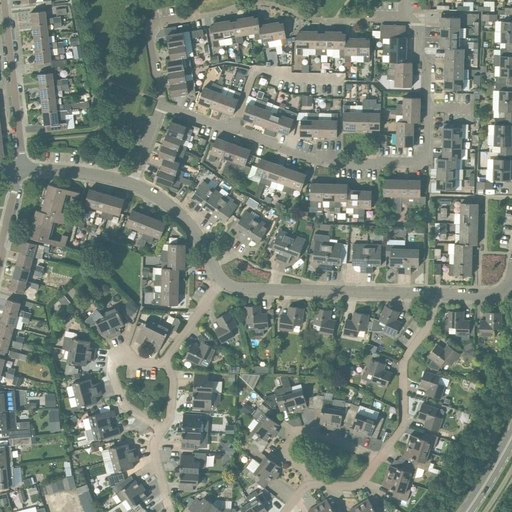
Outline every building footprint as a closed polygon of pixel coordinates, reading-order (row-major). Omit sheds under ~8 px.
[(46,24),(53,23),(60,22),(60,17),(45,19),(44,11),(30,13),(32,26),(46,24)] [(260,28),(258,18),(254,19),(254,16),(246,18),(249,34),(255,33),(256,40),(261,39),(262,39),(260,28)] [(441,28),(460,28),(460,18),(442,17),(441,28)] [(242,35),(249,34),(246,18),(237,19),(238,22),(234,22),(238,43),(244,42),(242,35)] [(238,43),(234,22),(231,23),(230,21),(222,22),(225,39),(231,37),(232,44),(238,43)] [(501,32),(511,32),(511,21),(501,21),(501,32)] [(219,40),(225,39),(222,22),(214,23),(214,26),(210,26),(214,48),(220,47),(219,40)] [(271,24),(274,40),(280,39),(282,46),(288,45),(284,24),(280,24),(280,22),(271,24)] [(33,38),(47,36),(46,24),(32,26),(33,38)] [(268,41),(274,40),(271,24),(263,25),(263,27),(260,28),(262,39),(261,39),(263,49),(269,48),(268,41)] [(405,38),(405,26),(381,26),(380,38),(390,39),(390,38),(405,38)] [(460,39),(460,28),(441,28),(441,38),(460,39)] [(309,48),(310,31),(301,31),(301,33),(297,33),(297,55),(303,55),(303,48),(309,48)] [(321,55),(322,34),(318,34),(318,32),(310,31),(309,48),(316,48),(316,55),(321,55)] [(333,49),(334,32),(325,32),(325,34),(322,34),(321,55),(327,56),(333,56),(333,49)] [(346,40),(346,34),(342,34),(342,32),(334,32),(333,49),(340,49),(339,56),(345,56),(346,40)] [(511,32),(501,32),(501,43),(506,43),(506,49),(511,49),(511,32)] [(169,48),(186,45),(184,33),(167,36),(169,48)] [(35,51),(64,47),(63,42),(48,44),(47,36),(33,38),(35,51)] [(78,38),(69,39),(70,47),(79,45),(79,41),(78,38)] [(357,55),(358,38),(349,38),(349,40),(346,40),(345,56),(345,62),(351,62),(351,55),(357,55)] [(358,38),(357,55),(364,55),(364,62),(370,62),(370,41),(366,41),(366,39),(358,38)] [(383,50),(407,51),(407,38),(405,38),(390,38),(390,39),(390,45),(383,44),(383,50)] [(459,49),(459,48),(460,39),(441,38),(441,49),(446,49),(459,49)] [(183,58),(188,57),(186,45),(169,48),(171,59),(171,60),(183,58)] [(64,47),(35,51),(36,64),(50,62),(49,55),(64,53),(64,47)] [(445,59),(464,59),(464,49),(459,48),(459,49),(446,49),(445,59)] [(511,49),(506,49),(500,49),(500,56),(501,56),(494,56),(494,66),(500,67),(511,66),(511,49)] [(407,55),(407,51),(383,50),(383,56),(390,56),(390,63),(396,63),(406,63),(406,62),(406,60),(407,60),(408,55),(407,55)] [(184,64),(183,58),(171,60),(171,59),(166,60),(168,73),(192,69),(191,63),(184,64)] [(464,70),(464,59),(445,59),(445,69),(464,70)] [(388,74),(412,75),(412,62),(406,62),(406,63),(396,63),(395,69),(389,69),(388,74)] [(511,66),(500,67),(500,77),(495,77),(495,84),(511,84),(511,66)] [(170,84),(187,82),(186,75),(193,74),(192,69),(168,73),(170,84)] [(463,80),(464,70),(445,69),(445,79),(463,80)] [(53,86),(71,84),(71,79),(67,80),(67,79),(52,81),(51,73),(38,74),(39,87),(53,86)] [(412,80),(412,75),(388,74),(388,80),(395,80),(395,87),(412,87),(412,84),(413,84),(413,80),(412,80)] [(221,111),(227,96),(230,89),(223,87),(222,87),(224,82),(222,82),(224,78),(221,77),(218,85),(210,107),(221,111)] [(463,90),(463,80),(445,79),(445,90),(463,90)] [(187,82),(170,84),(172,97),(189,94),(190,97),(196,96),(195,93),(196,93),(195,87),(194,80),(187,82)] [(210,107),(218,85),(213,83),(211,90),(204,87),(198,103),(201,104),(201,105),(205,107),(206,106),(210,107)] [(40,100),(54,98),(53,92),(74,89),(73,84),(71,84),(53,86),(39,87),(40,100)] [(511,84),(495,84),(495,90),(500,90),(499,101),(511,101),(511,84)] [(227,96),(221,111),(224,112),(224,113),(228,115),(228,114),(233,115),(241,93),(235,91),(233,98),(227,96)] [(263,97),(265,93),(259,91),(256,97),(263,100),(263,97)] [(312,106),(312,96),(302,96),(302,106),(312,106)] [(56,111),(70,109),(88,107),(88,103),(88,102),(62,105),(63,106),(55,107),(54,98),(40,100),(42,112),(56,111)] [(396,110),(420,111),(420,98),(404,98),(404,105),(397,104),(396,110)] [(254,123),(262,101),(257,99),(254,105),(248,103),(242,119),(245,120),(245,121),(249,122),(250,121),(254,123)] [(368,106),(369,99),(363,99),(362,105),(356,105),(356,113),(356,129),(358,129),(358,131),(363,131),(363,130),(368,130),(368,106)] [(368,106),(368,130),(380,130),(380,113),(381,104),(376,103),(377,99),(369,99),(368,106)] [(265,127),(271,112),(265,109),(267,103),(262,101),(254,123),(265,127)] [(511,101),(499,101),(499,112),(499,118),(511,118),(511,101)] [(277,131),(285,109),(286,106),(286,105),(281,103),(279,107),(277,114),(271,112),(265,127),(268,128),(268,129),(272,131),(272,130),(277,131)] [(356,129),(356,113),(350,113),(350,106),(344,106),(343,129),(356,129)] [(56,111),(42,112),(43,125),(44,125),(45,132),(66,130),(65,116),(71,115),(70,109),(56,111)] [(285,109),(277,131),(288,135),(294,120),(287,117),(290,111),(288,110),(285,109)] [(420,115),(420,111),(396,110),(396,111),(396,116),(403,116),(403,122),(414,122),(414,123),(420,123),(420,120),(421,120),(421,115),(420,115)] [(313,137),(313,113),(308,113),(308,120),(301,120),(300,136),(304,137),(303,138),(308,138),(308,137),(313,137)] [(325,137),(325,120),(319,120),(319,113),(313,113),(313,137),(325,137)] [(325,120),(325,137),(327,137),(327,138),(332,138),(332,137),(337,137),(338,114),(332,114),(331,121),(325,120)] [(511,118),(499,118),(495,118),(494,135),(511,136),(511,134),(511,118)] [(167,133),(183,139),(189,142),(191,135),(193,130),(186,127),(171,122),(167,133)] [(403,122),(397,122),(397,134),(414,135),(414,123),(414,122),(403,122)] [(443,138),(462,139),(462,124),(444,124),(443,138)] [(180,145),(183,139),(167,133),(163,145),(185,153),(187,147),(180,145)] [(413,139),(414,135),(397,134),(397,147),(413,147),(413,144),(414,144),(415,139),(413,139)] [(511,146),(511,136),(494,135),(494,146),(490,146),(490,152),(499,153),(511,153),(511,146)] [(222,158),(228,142),(216,138),(208,160),(214,162),(217,156),(222,158)] [(462,149),(462,139),(443,138),(443,148),(462,149)] [(231,168),(239,146),(228,142),(222,158),(228,160),(226,167),(231,168)] [(183,158),(185,153),(163,145),(159,156),(164,158),(165,158),(174,162),(177,156),(183,158)] [(239,146),(231,168),(248,174),(251,167),(246,165),(251,151),(239,146)] [(461,160),(462,149),(443,148),(443,158),(456,159),(456,160),(461,160)] [(511,160),(511,153),(499,153),(499,159),(494,159),(494,170),(511,170),(511,160)] [(180,164),(174,162),(165,158),(164,158),(160,170),(183,177),(184,172),(178,170),(180,164)] [(456,159),(443,158),(438,158),(437,169),(456,169),(456,160),(456,159)] [(265,185),(273,163),(261,159),(255,174),(262,177),(259,183),(265,185)] [(278,183),(284,167),(273,163),(265,185),(270,187),(272,180),(278,183)] [(287,193),(295,171),(284,167),(278,183),(284,185),(282,191),(283,192),(287,193)] [(456,180),(456,169),(437,169),(437,179),(456,180)] [(193,181),(183,177),(160,170),(156,181),(172,187),(174,180),(181,183),(181,182),(191,185),(193,181)] [(511,181),(511,170),(494,170),(493,181),(511,181)] [(295,171),(287,193),(293,195),(295,188),(301,191),(307,175),(295,171)] [(455,190),(456,180),(437,179),(437,190),(455,190)] [(396,203),(397,180),(384,180),(384,196),(390,196),(390,203),(396,203)] [(408,197),(409,180),(397,180),(396,203),(396,213),(401,213),(402,197),(408,197)] [(409,180),(408,197),(408,207),(414,207),(414,204),(425,204),(426,198),(421,197),(421,181),(409,180)] [(203,207),(215,190),(203,181),(191,198),(198,203),(193,209),(199,213),(203,207)] [(323,201),(323,184),(311,184),(311,207),(317,207),(317,211),(323,211),(323,201)] [(335,208),(336,184),(323,184),(323,201),(329,201),(329,208),(335,208)] [(336,184),(335,208),(340,208),(341,208),(341,201),(347,201),(347,191),(348,191),(348,185),(336,184)] [(78,198),(80,193),(49,185),(42,212),(37,210),(29,238),(65,248),(68,236),(63,235),(61,242),(49,238),(53,221),(63,224),(66,213),(61,212),(66,194),(78,198)] [(97,209),(101,193),(89,190),(83,212),(89,214),(91,207),(97,209)] [(210,221),(226,198),(215,190),(203,207),(209,211),(205,217),(210,221)] [(360,191),(348,191),(347,191),(347,201),(347,207),(353,207),(353,214),(359,214),(360,191)] [(360,191),(359,214),(364,214),(365,214),(365,208),(372,208),(372,191),(360,191)] [(106,219),(113,196),(101,193),(97,209),(103,211),(101,217),(106,219)] [(113,196),(106,219),(112,220),(114,214),(120,216),(125,200),(113,196)] [(226,198),(210,221),(215,224),(219,218),(226,223),(238,206),(226,198)] [(255,209),(259,203),(250,198),(246,204),(255,209)] [(280,211),(283,205),(276,203),(274,208),(280,211)] [(461,214),(478,214),(478,204),(472,204),(461,203),(461,214)] [(138,230),(144,215),(132,210),(124,232),(130,234),(132,228),(138,230)] [(306,220),(308,212),(301,210),(298,218),(306,220)] [(243,243),(258,219),(246,211),(235,229),(241,233),(237,239),(243,243)] [(478,224),(478,214),(461,214),(460,224),(478,224)] [(144,247),(147,241),(155,219),(144,215),(138,230),(144,232),(141,239),(139,245),(144,247)] [(155,219),(147,241),(152,243),(154,236),(161,239),(167,223),(155,219)] [(258,219),(243,243),(248,246),(252,240),(259,244),(270,226),(258,219)] [(478,235),(478,224),(460,224),(460,234),(478,235)] [(282,261),(292,235),(279,230),(275,242),(272,249),(279,252),(277,259),(282,261)] [(329,242),(330,236),(315,234),(314,241),(315,241),(313,261),(320,262),(320,270),(326,271),(329,242)] [(477,245),(478,235),(460,234),(460,244),(460,245),(472,245),(477,245)] [(292,235),(282,261),(288,263),(291,256),(298,259),(306,240),(292,235)] [(20,253),(41,259),(43,251),(48,252),(49,248),(45,247),(37,244),(24,240),(20,253)] [(329,242),(326,271),(332,271),(333,264),(341,265),(343,244),(329,242)] [(405,246),(391,245),(387,245),(387,243),(386,243),(386,257),(387,257),(387,256),(391,256),(391,266),(399,266),(398,274),(405,274),(405,246)] [(157,256),(162,257),(185,257),(186,244),(169,244),(169,251),(162,251),(160,251),(157,256)] [(367,273),(367,245),(353,244),(353,265),(360,265),(360,273),(367,273)] [(460,245),(460,244),(455,244),(455,255),(472,255),(472,245),(460,245)] [(367,245),(367,273),(373,273),(373,266),(381,266),(382,245),(367,245)] [(405,246),(405,274),(411,274),(411,267),(419,267),(420,246),(405,246)] [(41,260),(41,259),(20,253),(17,265),(30,269),(33,257),(41,260)] [(472,265),(472,255),(455,255),(454,265),(472,265)] [(185,269),(185,257),(162,257),(162,263),(163,263),(162,268),(185,269)] [(27,281),(30,269),(17,265),(13,277),(27,281)] [(472,276),(472,265),(454,265),(449,265),(449,275),(454,275),(472,276)] [(185,269),(162,268),(162,275),(156,275),(155,275),(155,280),(179,281),(179,269),(185,269)] [(42,279),(42,277),(43,273),(36,271),(34,277),(42,279)] [(39,285),(27,281),(13,277),(10,290),(23,294),(25,287),(38,291),(39,285)] [(178,293),(179,281),(155,280),(155,286),(162,286),(162,292),(178,293)] [(178,305),(178,293),(162,292),(162,293),(162,299),(155,299),(155,305),(178,305)] [(58,299),(62,303),(67,299),(63,295),(58,299)] [(26,312),(19,310),(21,303),(7,299),(4,312),(17,316),(23,317),(30,319),(31,314),(26,313),(26,312)] [(137,308),(128,302),(122,310),(131,316),(137,308)] [(261,317),(260,305),(245,307),(247,323),(244,326),(245,330),(247,331),(254,330),(255,336),(264,335),(263,329),(269,329),(269,325),(274,324),(273,315),(268,315),(268,316),(261,317)] [(301,325),(304,309),(289,306),(287,318),(281,317),(279,329),(293,331),(294,324),(301,325)] [(373,322),(371,329),(371,331),(383,331),(395,337),(401,325),(395,322),(399,312),(386,306),(379,320),(374,318),(373,322)] [(73,316),(78,311),(73,307),(69,312),(73,316)] [(105,312),(116,337),(121,334),(119,328),(124,325),(117,307),(105,312)] [(333,336),(335,323),(329,322),(331,311),(317,308),(313,324),(321,326),(319,333),(333,336)] [(116,337),(105,312),(101,314),(97,309),(85,321),(90,327),(97,324),(102,335),(107,333),(110,339),(116,337)] [(449,332),(449,328),(456,328),(456,336),(460,336),(460,341),(469,341),(470,336),(470,323),(464,323),(464,312),(449,311),(449,319),(447,319),(443,328),(449,332)] [(14,328),(16,320),(17,316),(4,312),(1,324),(14,328)] [(222,343),(234,337),(231,330),(237,327),(230,312),(216,319),(222,329),(216,332),(222,343)] [(366,331),(369,315),(354,312),(352,323),(346,322),(343,335),(357,337),(358,330),(366,331)] [(501,329),(502,313),(487,312),(486,324),(480,323),(480,336),(494,337),(494,329),(501,329)] [(150,341),(159,323),(148,318),(136,342),(143,345),(146,339),(150,341)] [(159,323),(150,341),(155,343),(152,349),(158,353),(170,328),(159,323)] [(0,326),(0,336),(10,340),(12,335),(14,328),(1,324),(0,326)] [(30,345),(29,345),(23,343),(16,341),(10,340),(0,336),(0,350),(7,352),(9,346),(22,349),(22,348),(32,351),(33,346),(30,346),(30,345)] [(62,349),(69,350),(95,355),(96,349),(90,348),(91,342),(71,338),(64,337),(62,349)] [(210,361),(216,349),(205,343),(202,349),(192,344),(185,357),(189,359),(192,368),(200,365),(203,358),(210,361)] [(375,353),(378,347),(368,343),(367,349),(375,353)] [(438,370),(441,367),(446,361),(452,365),(460,354),(450,346),(446,351),(437,345),(428,357),(432,360),(428,366),(430,368),(438,370)] [(465,350),(465,351),(473,358),(474,345),(465,350)] [(94,361),(95,355),(69,350),(67,363),(87,366),(88,360),(94,361)] [(27,362),(28,356),(10,351),(8,357),(27,362)] [(465,351),(461,356),(470,362),(475,364),(474,359),(474,358),(473,358),(465,351)] [(392,373),(381,369),(384,364),(372,359),(367,372),(364,371),(361,378),(387,387),(392,373)] [(75,367),(71,366),(70,375),(78,373),(79,369),(75,369),(75,367)] [(24,384),(25,378),(14,375),(7,374),(2,372),(0,371),(0,384),(5,386),(4,388),(22,391),(22,390),(23,386),(24,384)] [(441,399),(445,386),(438,384),(440,377),(424,371),(420,386),(430,389),(428,395),(441,399)] [(189,391),(213,393),(213,381),(208,381),(209,375),(195,374),(194,388),(189,388),(189,391)] [(75,396),(101,389),(100,383),(93,385),(91,379),(72,384),(75,396)] [(298,413),(293,393),(291,386),(275,390),(276,398),(281,411),(286,409),(287,413),(293,411),(294,414),(298,413)] [(101,389),(75,396),(78,408),(97,403),(96,397),(103,395),(101,389)] [(316,409),(318,395),(305,399),(303,390),(293,393),(298,413),(303,411),(302,409),(307,407),(308,408),(316,409)] [(212,408),(213,393),(189,391),(189,395),(194,395),(193,409),(207,410),(214,410),(216,408),(212,408)] [(46,407),(49,407),(56,407),(55,394),(48,395),(45,395),(46,407)] [(264,397),(265,400),(268,399),(271,407),(276,405),(272,395),(264,397)] [(330,429),(333,409),(334,400),(324,398),(324,396),(319,395),(318,395),(316,409),(322,410),(320,425),(326,425),(325,428),(330,429)] [(347,423),(353,404),(344,403),(344,402),(334,400),(333,409),(330,429),(334,430),(335,427),(341,428),(342,422),(347,423)] [(246,413),(251,407),(246,403),(241,410),(246,413)] [(259,422),(275,435),(278,431),(276,429),(279,425),(269,417),(273,412),(262,404),(258,409),(252,416),(254,417),(253,418),(259,422)] [(360,436),(367,417),(357,413),(358,411),(360,406),(353,404),(347,423),(353,425),(351,430),(357,432),(356,434),(360,436)] [(438,432),(443,418),(435,416),(438,409),(422,404),(417,418),(428,422),(426,428),(438,432)] [(92,429),(111,424),(110,419),(116,417),(115,410),(89,417),(92,429)] [(10,439),(31,437),(35,436),(35,429),(30,429),(10,431),(8,411),(7,411),(4,412),(0,412),(0,433),(9,432),(10,439)] [(60,431),(59,412),(50,412),(51,432),(60,431)] [(178,431),(201,433),(202,421),(202,415),(198,415),(183,414),(183,428),(178,428),(178,431)] [(367,417),(360,436),(364,437),(365,435),(371,437),(371,436),(377,439),(379,432),(384,418),(378,416),(377,420),(367,417)] [(273,438),(275,435),(259,422),(249,436),(254,439),(266,448),(269,443),(267,441),(270,437),(273,438)] [(111,424),(92,429),(95,441),(121,434),(119,427),(113,429),(111,424)] [(234,434),(234,425),(226,425),(226,434),(234,434)] [(201,444),(201,433),(178,431),(178,435),(182,435),(182,449),(196,450),(196,444),(201,444)] [(441,431),(439,437),(451,441),(453,435),(441,431)] [(407,446),(429,453),(431,447),(435,448),(439,437),(425,432),(422,439),(411,435),(407,446)] [(0,467),(7,467),(13,467),(11,446),(32,444),(31,437),(10,439),(10,446),(0,446),(0,467)] [(262,453),(266,448),(254,439),(250,445),(262,453)] [(112,461),(138,454),(136,448),(130,450),(128,444),(109,449),(112,461)] [(427,458),(429,453),(407,446),(404,456),(415,460),(413,466),(418,468),(428,471),(431,460),(427,458)] [(176,472),(199,473),(200,467),(205,468),(206,465),(207,465),(207,456),(206,456),(206,453),(196,452),(195,456),(181,455),(180,469),(176,468),(176,472)] [(138,454),(112,461),(115,473),(134,468),(133,462),(139,460),(138,454)] [(260,464),(277,477),(279,473),(277,471),(281,466),(267,456),(260,464)] [(274,480),(277,477),(260,464),(253,459),(247,467),(250,470),(246,475),(258,484),(261,479),(268,483),(272,478),(274,480)] [(413,466),(404,463),(402,469),(390,465),(387,476),(408,483),(410,477),(414,479),(418,468),(413,466)] [(7,467),(0,467),(0,488),(9,488),(9,487),(15,486),(13,467),(7,467)] [(199,485),(199,473),(176,472),(176,476),(180,476),(179,490),(193,490),(194,484),(199,485)] [(112,488),(125,480),(123,473),(108,478),(111,489),(112,488)] [(68,478),(70,489),(76,487),(73,476),(68,478)] [(122,502),(127,499),(144,488),(141,484),(139,485),(136,480),(135,481),(131,476),(125,480),(112,488),(122,502)] [(406,489),(408,483),(387,476),(383,486),(395,490),(393,496),(407,501),(411,490),(406,489)] [(32,485),(30,478),(23,480),(25,487),(32,485)] [(65,490),(70,489),(68,478),(62,479),(65,490)] [(59,492),(65,490),(62,479),(56,481),(59,492)] [(54,493),(59,492),(56,481),(51,482),(54,493)] [(48,495),(54,493),(51,482),(45,484),(48,495)] [(42,496),(48,495),(45,484),(40,485),(42,496)] [(78,494),(89,490),(87,485),(76,489),(78,494)] [(128,511),(137,511),(143,508),(140,503),(147,498),(144,493),(146,491),(144,488),(127,499),(133,507),(128,511)] [(80,500),(91,496),(89,490),(78,494),(80,500)] [(207,511),(213,504),(208,500),(211,495),(205,490),(198,494),(196,497),(197,498),(188,509),(192,511),(207,511)] [(250,503),(255,511),(267,511),(268,511),(265,507),(270,503),(262,491),(257,495),(255,492),(247,498),(250,503)] [(82,505),(93,501),(91,496),(80,500),(82,505)] [(318,505),(321,511),(342,511),(339,506),(334,510),(327,499),(318,505)] [(359,505),(363,511),(384,511),(381,506),(375,509),(368,499),(359,505)] [(84,511),(95,507),(93,501),(82,505),(84,511)] [(241,509),(237,511),(236,511),(235,509),(231,509),(231,511),(255,511),(250,503),(241,508),(241,509)]
